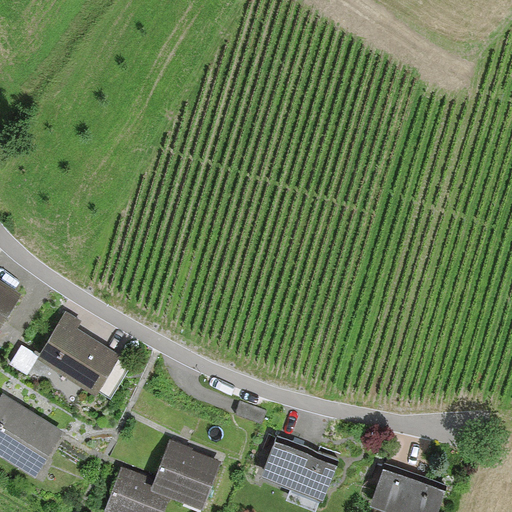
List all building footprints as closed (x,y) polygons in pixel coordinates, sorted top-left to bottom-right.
[(0,275),(0,322),(22,290),(0,275)] [(82,318),(66,308),(38,352),(39,353),(96,390),(121,352),(83,327),(78,324),(82,318)] [(38,352),(22,343),(10,360),(28,370),(39,353),(38,352)] [(33,410),(2,391),(0,393),(0,450),(36,472),(63,428),(33,410)] [(266,409),(240,399),(236,410),(262,420),(266,409)] [(307,445),(276,434),(263,471),(324,493),(337,456),(307,445)] [(194,445),(170,435),(154,476),(151,482),(171,490),(203,503),(222,458),(198,448),(193,446),(194,445)] [(414,473),(383,461),(370,498),(408,511),(435,511),(445,484),(414,473)] [(144,472),(122,464),(104,508),(113,511),(161,511),(171,490),(151,482),(154,476),(144,472)]
